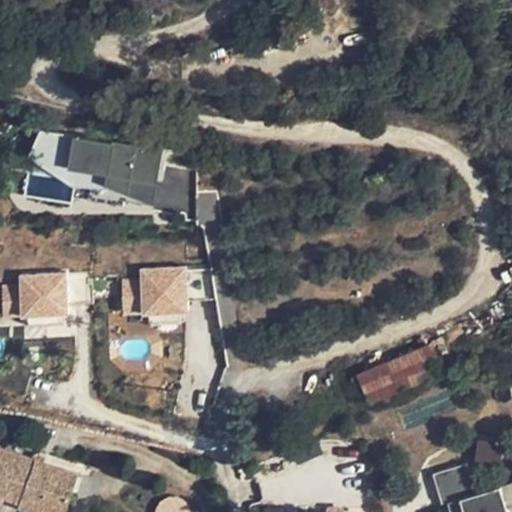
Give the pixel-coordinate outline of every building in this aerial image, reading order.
[(293,33),(285,12),(264,19),(271,40),(293,33)] [(268,41),(261,23),(230,33),(236,52),(268,41)] [(145,275),(123,277),(127,325),(194,320),(189,261),(144,264),(145,275)] [(24,269),(24,281),(6,282),(7,313),(74,311),(73,268),(24,269)] [(450,369),(437,339),(426,343),(425,345),(363,370),(375,400),(450,369)] [(0,445),(0,492),(26,501),(24,506),(41,511),(68,511),(82,473),(0,445)] [(437,469),(443,492),(477,483),(470,459),(437,469)] [(511,479),(502,482),(509,505),(511,504),(511,479)] [(511,511),(509,505),(502,482),(446,499),(449,511),(511,511)] [(173,493),(165,511),(192,511),(197,502),(173,493)]
